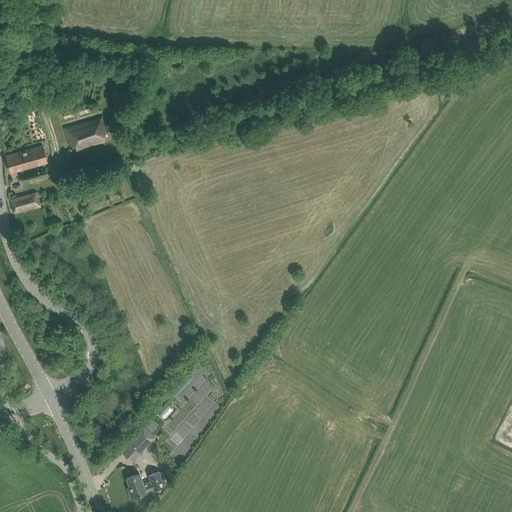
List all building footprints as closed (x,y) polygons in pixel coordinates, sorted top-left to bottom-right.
[(17,104),(16,109),(20,110),(20,111),(28,113),(29,106),(21,105),(17,104)] [(101,117),(64,128),(69,145),(74,143),(76,149),(103,140),(101,134),(107,133),(101,117)] [(47,161),(43,145),(6,156),(10,171),(11,171),(12,177),(18,175),(16,170),(47,161)] [(37,192),(11,199),(14,213),(41,206),(37,192)] [(199,357),(190,365),(199,376),(208,368),(199,357)] [(122,452),(133,461),(151,440),(152,441),(157,435),(153,433),(159,425),(149,417),(142,424),(139,429),(141,431),(122,452)] [(129,490),(131,497),(164,486),(159,472),(148,475),(151,482),(143,485),(139,474),(127,478),(131,489),(129,490)]
